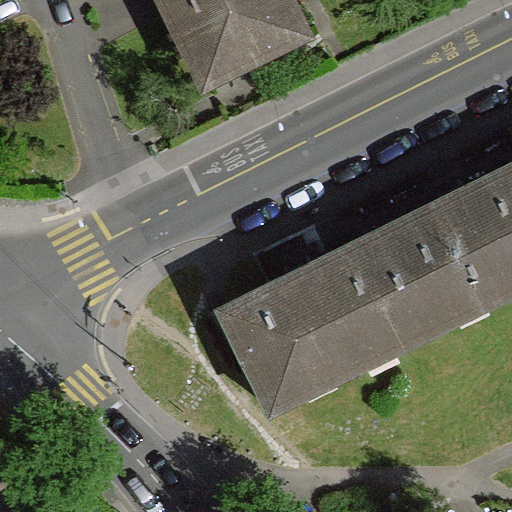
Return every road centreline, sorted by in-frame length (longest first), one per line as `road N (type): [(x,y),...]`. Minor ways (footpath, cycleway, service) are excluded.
road 1 (residential): [(132,227),(511,42)]
road 2 (tertiary): [(0,337),(136,456),(181,511)]
road 3 (unclassified): [(0,288),(132,227)]
